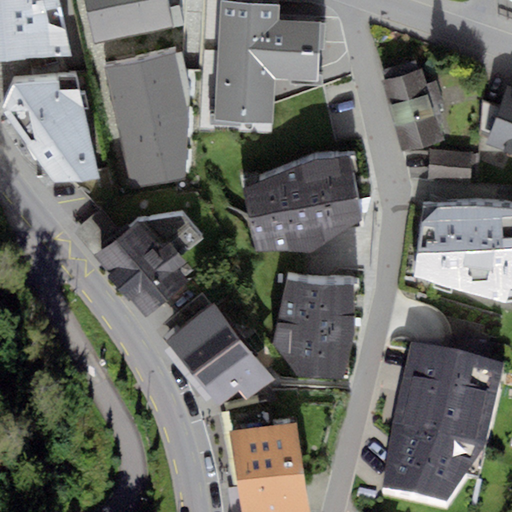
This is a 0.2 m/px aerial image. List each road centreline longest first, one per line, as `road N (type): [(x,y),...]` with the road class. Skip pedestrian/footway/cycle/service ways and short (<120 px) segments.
road 1 (residential): [(339,511),(396,213),(354,0)]
road 2 (tertiary): [(0,172),(132,342),(168,409),(196,511)]
